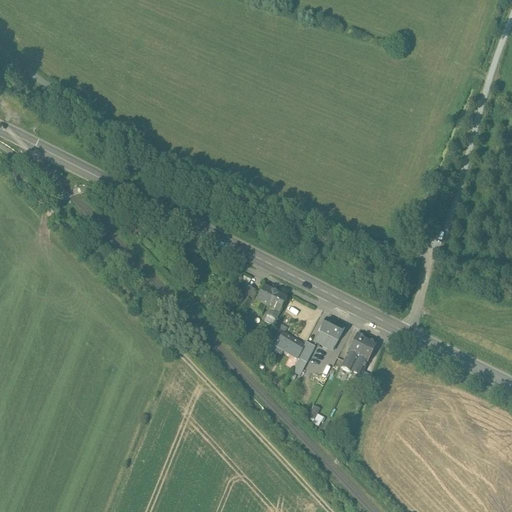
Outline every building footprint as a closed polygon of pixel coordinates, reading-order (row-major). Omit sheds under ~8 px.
[(247,292),(242,289),(239,295),(244,298),(247,292)] [(255,292),(248,289),(247,292),(244,298),(243,299),(251,302),(255,292)] [(274,295),(263,289),(252,309),(261,314),(264,307),(267,309),(274,295)] [(274,295),(267,309),(270,310),(266,317),(275,321),(285,301),(274,295)] [(251,302),(243,299),(238,311),(245,315),(251,302)] [(344,329),(334,324),(326,320),(315,342),(333,351),(344,329)] [(282,330),(277,326),(271,335),(263,352),(260,358),(265,360),(272,345),(282,330)] [(304,347),(282,334),(273,348),(279,351),(297,362),(298,360),(304,347)] [(357,336),(348,355),(347,355),(340,369),(350,374),(367,340),(357,336)] [(376,345),(367,340),(350,374),(345,382),(346,383),(347,384),(349,386),(350,387),(353,389),(357,382),(358,382),(376,345)] [(314,348),(306,344),(304,347),(298,360),(306,364),(314,348)] [(306,364),(298,360),(292,372),(300,375),(306,364)] [(358,382),(357,382),(353,389),(356,390),(357,394),(362,396),(366,386),(366,387),(366,386),(358,382)] [(319,410),(314,408),(309,418),(314,420),(319,410)]
